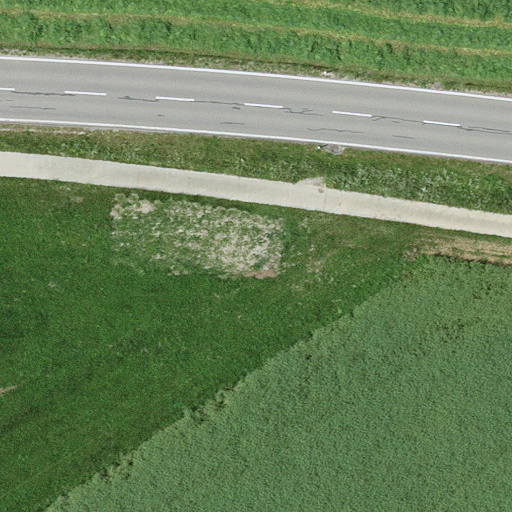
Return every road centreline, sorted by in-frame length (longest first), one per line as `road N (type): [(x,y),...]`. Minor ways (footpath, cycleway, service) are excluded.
road 1 (track): [(0,165),(511,227)]
road 2 (tertiary): [(0,88),(511,131)]
